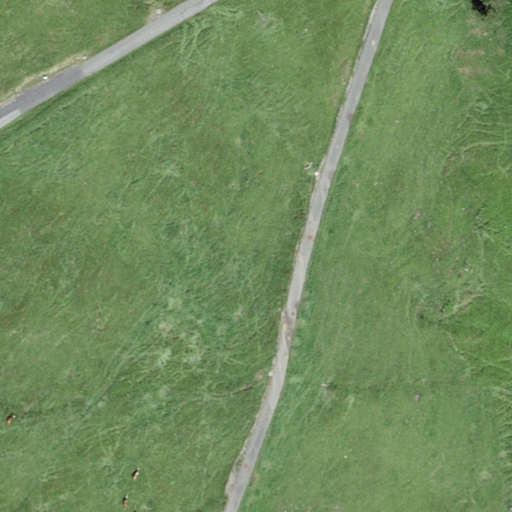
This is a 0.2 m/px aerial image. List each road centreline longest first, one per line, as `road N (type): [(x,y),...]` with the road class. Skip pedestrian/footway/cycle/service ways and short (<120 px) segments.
road 1 (track): [(387,0),(298,284),(268,419),(231,511)]
road 2 (unclassified): [(203,0),(0,117)]
